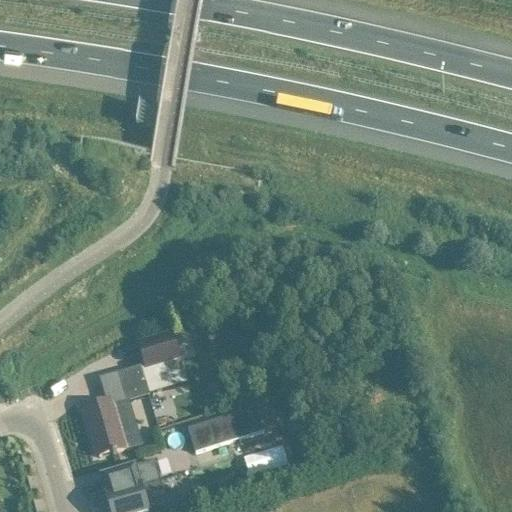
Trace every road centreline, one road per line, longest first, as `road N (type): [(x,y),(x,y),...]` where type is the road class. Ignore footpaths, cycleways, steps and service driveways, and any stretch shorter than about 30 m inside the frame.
road 1 (motorway): [(0,47),(140,67),(511,147)]
road 2 (motorway): [(511,74),(170,0)]
road 3 (unclassified): [(65,511),(43,435),(30,423),(0,424)]
